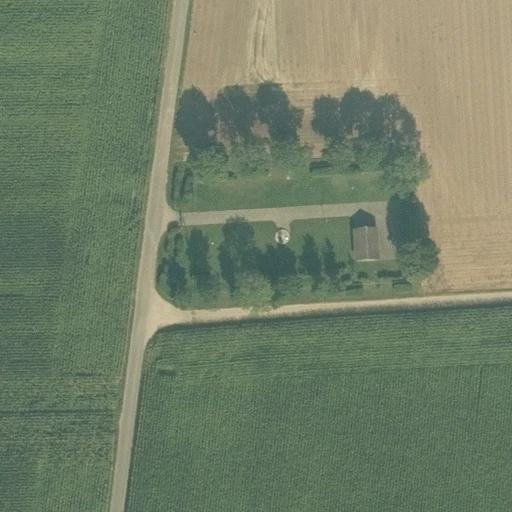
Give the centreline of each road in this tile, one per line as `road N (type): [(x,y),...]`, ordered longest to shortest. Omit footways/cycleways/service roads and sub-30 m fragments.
road 1 (unclassified): [(180,0),(115,511)]
road 2 (track): [(511,300),(139,322)]
